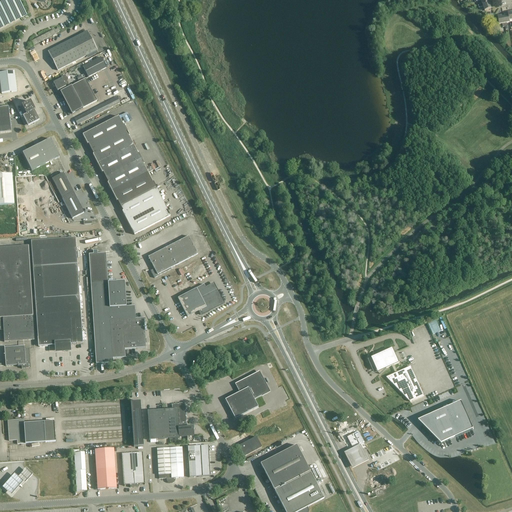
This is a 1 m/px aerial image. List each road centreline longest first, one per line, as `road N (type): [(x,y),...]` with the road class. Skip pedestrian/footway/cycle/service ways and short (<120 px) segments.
road 1 (unclassified): [(0,506),(189,494),(237,474),(174,351)]
road 2 (unclassified): [(287,286),(238,232),(129,0)]
road 3 (primary): [(230,241),(116,0)]
road 4 (unclassified): [(174,351),(56,123)]
road 5 (primary): [(370,511),(273,314)]
road 6 (unclassified): [(456,511),(446,491),(328,380),(311,352)]
road 7 (primary): [(262,319),(363,511)]
road 8 (unclassified): [(0,386),(110,376),(174,351)]
